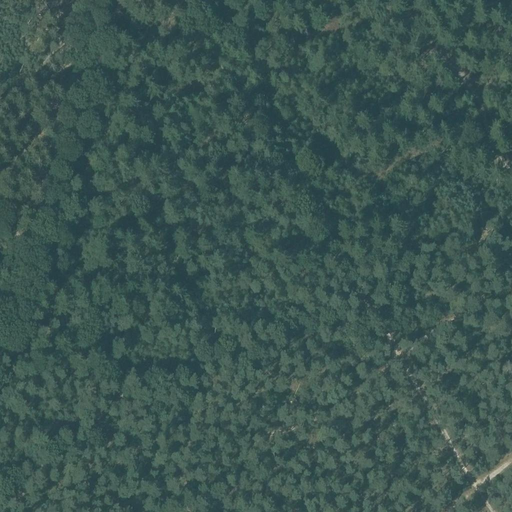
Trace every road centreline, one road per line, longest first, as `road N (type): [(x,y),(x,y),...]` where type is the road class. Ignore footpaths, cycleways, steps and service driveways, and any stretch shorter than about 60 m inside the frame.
road 1 (track): [(511,303),(482,303),(437,329),(338,410),(250,445),(175,489),(84,511)]
road 2 (track): [(399,356),(184,0)]
road 3 (track): [(511,168),(488,147),(472,85),(414,30),(406,0)]
